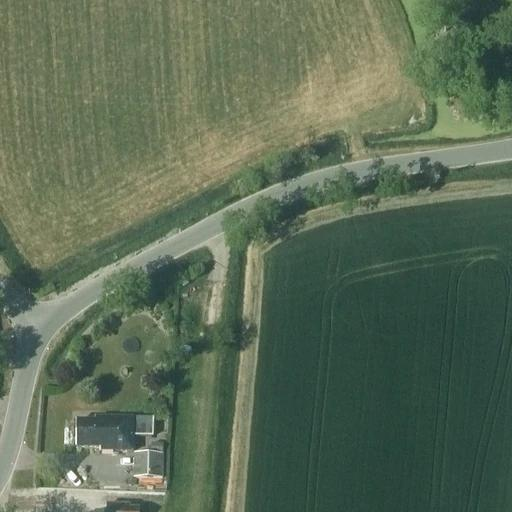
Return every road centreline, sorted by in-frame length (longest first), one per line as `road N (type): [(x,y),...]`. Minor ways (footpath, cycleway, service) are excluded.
road 1 (tertiary): [(30,341),(86,290),(195,230),(296,189),(364,169),(511,148)]
road 2 (tertiary): [(0,461),(30,341)]
